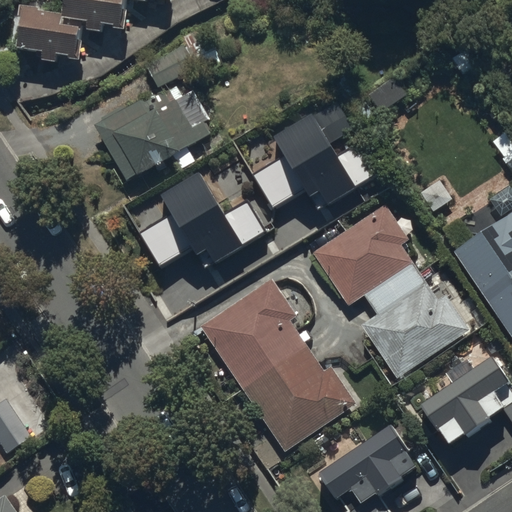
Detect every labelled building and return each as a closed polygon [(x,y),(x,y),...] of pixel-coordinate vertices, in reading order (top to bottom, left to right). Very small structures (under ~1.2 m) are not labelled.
[(69,0),(67,14),(30,7),(22,48),(47,52),(45,60),(61,63),(62,55),(74,57),(73,59),(84,61),(90,30),(106,33),(107,26),(130,30),(135,5),(149,8),(150,0),(171,0),(174,0),(173,0),(69,0)] [(186,47),(149,65),(160,87),(185,74),(190,83),(225,65),(206,26),(182,38),(186,47)] [(363,102),(347,74),(333,82),(361,129),(378,119),(366,100),(363,102)] [(179,86),(99,124),(126,181),(175,158),(181,171),(197,163),(188,146),(214,134),(208,122),(212,120),(198,91),(184,97),(179,86)] [(214,199),(189,213),(204,238),(201,240),(221,274),(339,203),(315,162),(268,190),(258,173),(237,185),(232,176),(208,189),(214,199)] [(419,188),(432,208),(453,195),(441,175),(419,188)] [(386,201),(316,246),(348,297),(365,286),(377,305),(362,314),(398,370),(469,324),(446,290),(438,296),(403,242),(409,237),(386,201)] [(511,211),(457,248),(511,330),(511,211)] [(198,322),(283,449),(356,400),(331,363),(324,368),(290,317),(298,312),(272,273),(198,322)] [(421,396),(446,432),(461,422),(464,425),(488,409),(485,405),(498,396),(511,416),(511,385),(488,350),(421,396)] [(32,432),(9,399),(0,405),(0,439),(7,449),(32,432)] [(400,462),(415,452),(390,415),(321,461),(350,503),(344,507),(347,511),(393,511),(373,482),(375,480),(377,483),(402,466),(400,462)] [(20,511),(8,495),(0,500),(0,511),(20,511)]
